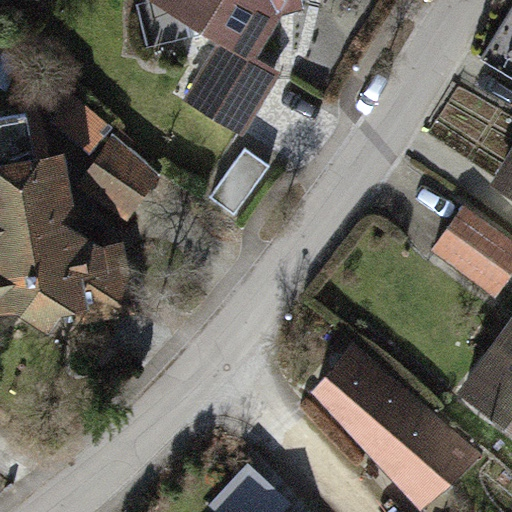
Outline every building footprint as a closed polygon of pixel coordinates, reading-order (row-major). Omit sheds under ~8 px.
[(285,0),(148,0),(146,5),(214,45),(182,99),(249,138),(284,79),(251,60),(285,0)] [(168,180),(118,142),(83,187),(134,225),(168,180)] [(511,147),(490,185),(511,197),(511,147)] [(57,152),(0,163),(0,311),(36,330),(111,325),(137,303),(126,243),(99,248),(61,227),(56,210),(67,202),(57,152)] [(511,286),(511,242),(470,213),(439,256),(502,301),(511,286)] [(511,324),(462,397),(511,430),(511,324)] [(360,350),(314,395),(422,511),(489,460),(360,350)] [(256,469),(222,506),(229,511),(298,511),(300,510),(256,469)]
